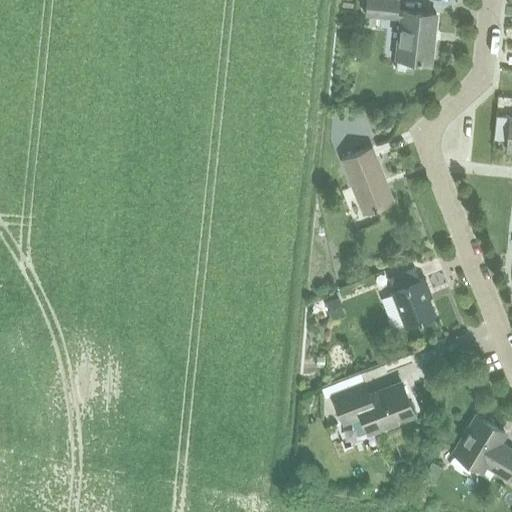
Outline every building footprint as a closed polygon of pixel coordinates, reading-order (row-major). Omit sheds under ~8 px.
[(364,0),(363,14),(399,18),(395,58),(397,59),(395,69),(411,71),(412,60),(428,62),(434,14),(396,9),(396,0),(364,0)] [(511,151),(511,115),(495,114),(493,137),(506,139),(505,150),(511,151)] [(347,129),(334,134),(336,139),(340,152),(345,150),(358,145),(353,132),(349,134),(347,129)] [(361,213),(391,202),(369,145),(339,156),(361,213)] [(336,170),(334,173),(335,177),(338,185),(345,182),(342,175),(341,171),(336,170)] [(404,325),(432,314),(423,291),(426,290),(421,278),(418,279),(414,267),(387,278),(392,289),(391,290),(404,325)] [(336,298),(323,303),(330,320),(343,315),(336,298)] [(332,393),(343,421),(361,414),(367,431),(413,413),(401,382),(368,394),(363,381),(332,393)] [(463,436),(454,452),(481,468),(484,463),(505,476),(511,463),(511,449),(498,441),(504,431),(477,414),(470,425),(466,426),(462,432),(463,436)] [(432,482),(441,466),(427,457),(421,468),(424,470),(421,475),(432,482)] [(393,463),(392,472),(400,478),(408,474),(409,465),(401,459),(393,463)] [(304,467),(296,476),(302,482),(311,473),(304,467)]
